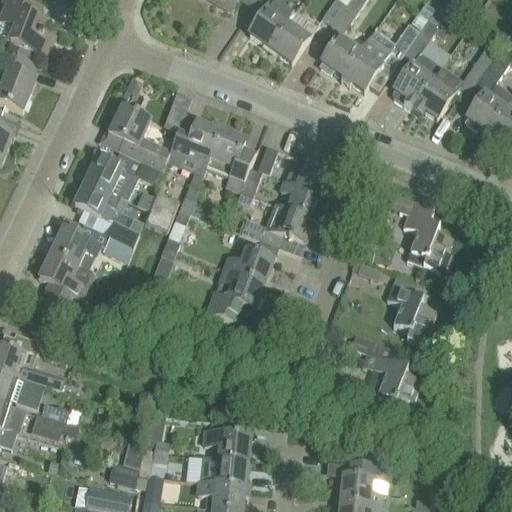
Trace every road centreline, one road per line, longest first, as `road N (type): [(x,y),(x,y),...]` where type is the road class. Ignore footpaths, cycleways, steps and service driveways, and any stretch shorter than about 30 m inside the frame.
road 1 (residential): [(114,39),(374,141)]
road 2 (unclassified): [(0,286),(114,39)]
road 3 (residential): [(301,356),(374,141)]
road 4 (residential): [(374,141),(511,198)]
